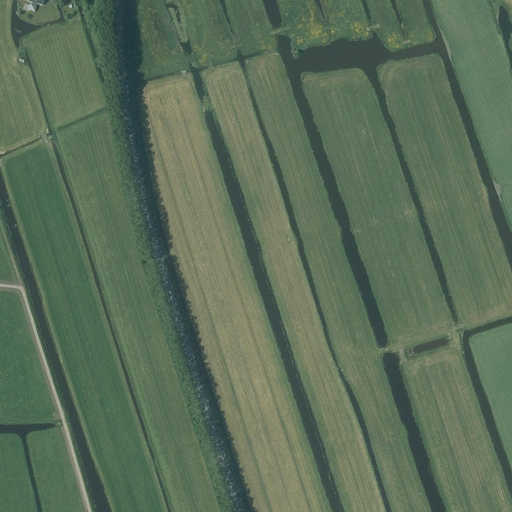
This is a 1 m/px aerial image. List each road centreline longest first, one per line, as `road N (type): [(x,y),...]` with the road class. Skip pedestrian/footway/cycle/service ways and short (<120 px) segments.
road 1 (primary): [(240,511),(140,184),(117,0)]
road 2 (track): [(0,285),(21,287),(90,511)]
